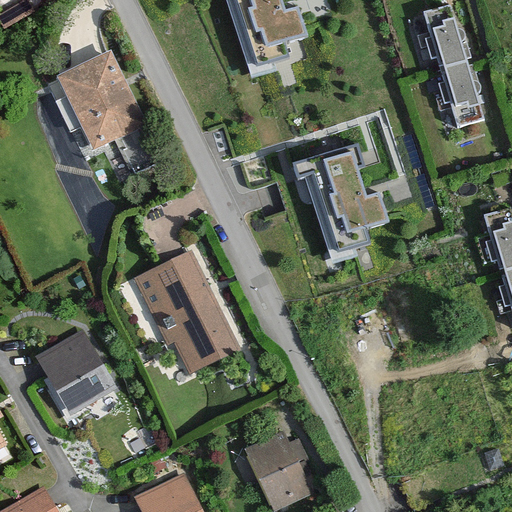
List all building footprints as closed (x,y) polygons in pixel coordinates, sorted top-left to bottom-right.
[(226,0),(251,79),(277,71),(274,61),(289,57),(284,41),(307,34),(298,7),(286,11),(282,0),(226,0)] [(454,5),(429,13),(464,125),(489,118),(454,5)] [(136,124),(98,52),(38,84),(76,155),(136,124)] [(366,168),(359,143),(294,163),(299,180),(306,178),(333,265),(359,257),(356,247),(371,242),(366,227),(389,220),(380,193),(368,196),(360,170),(366,168)] [(511,209),(488,217),(511,292),(511,209)] [(185,248),(123,280),(172,376),(234,345),(185,248)] [(79,327),(24,352),(56,420),(111,395),(79,327)] [(0,447),(18,439),(0,402),(0,447)] [(280,431),(235,453),(263,511),(265,511),(309,492),(280,431)] [(214,511),(195,467),(136,492),(144,511),(214,511)] [(61,511),(44,480),(0,504),(0,511),(61,511)]
